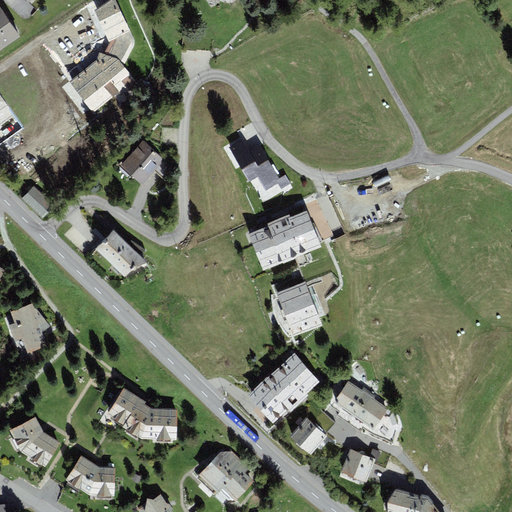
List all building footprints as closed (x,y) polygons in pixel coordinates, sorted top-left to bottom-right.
[(113,39),(105,55),(117,60),(122,66),(134,46),(133,39),(115,0),(110,0),(98,10),(113,39)] [(0,50),(20,37),(0,6),(0,50)] [(135,83),(122,66),(117,60),(105,55),(99,54),(94,59),(95,61),(70,81),(95,112),(119,92),(132,92),(135,83)] [(120,164),(142,184),(164,160),(143,140),(120,164)] [(249,182),(273,168),(259,145),(250,150),(248,148),(234,157),(249,182)] [(35,186),(22,199),(43,219),(56,206),(35,186)] [(248,234),(263,271),(322,248),(307,211),(291,217),(290,215),(267,223),(268,226),(248,234)] [(143,259),(114,230),(96,249),(126,277),(136,268),(146,262),(143,259)] [(277,293),(294,336),(323,325),(306,281),(277,293)] [(32,303),(11,311),(15,323),(9,325),(16,342),(23,339),(28,353),(48,346),(43,331),(50,326),(32,303)] [(295,353),(249,393),(274,422),(290,408),(292,411),(310,395),(308,393),(321,382),(295,353)] [(333,402),(353,415),(370,391),(364,387),(362,390),(348,381),(333,402)] [(146,401),(124,387),(108,415),(141,439),(176,439),(177,409),(152,408),(144,404),(146,401)] [(377,396),(370,391),(353,415),(373,429),(388,408),(375,399),(377,396)] [(45,467),(61,442),(44,431),(35,416),(10,430),(21,452),(45,467)] [(306,418),(290,436),(310,454),(326,436),(306,418)] [(375,460),(351,450),(341,471),(366,482),(375,460)] [(218,493),(222,488),(245,464),(232,452),(221,452),(199,475),(218,493)] [(98,466),(81,455),(66,480),(89,495),(114,496),(116,467),(98,466)] [(250,468),(245,464),(222,488),(236,501),(254,481),(245,473),(250,468)] [(439,511),(429,499),(395,490),(387,502),(388,511),(389,511),(439,511)] [(167,503),(160,494),(153,499),(147,498),(146,502),(138,509),(140,511),(172,511),(173,509),(170,504),(167,503)]
